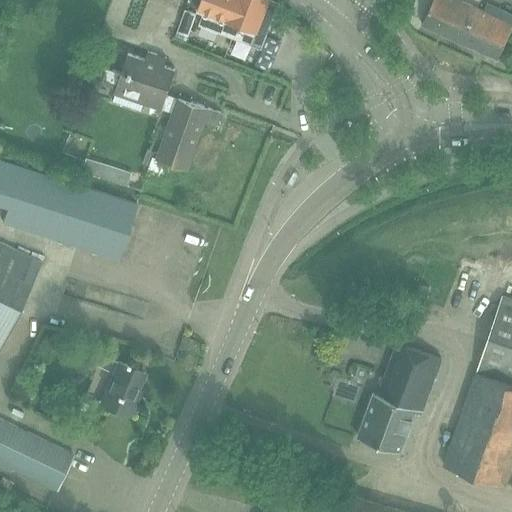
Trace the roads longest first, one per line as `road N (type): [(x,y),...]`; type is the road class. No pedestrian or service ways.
road 1 (tertiary): [(158,511),(281,240),(341,181),(403,146)]
road 2 (tertiary): [(403,146),(387,96),(338,34)]
